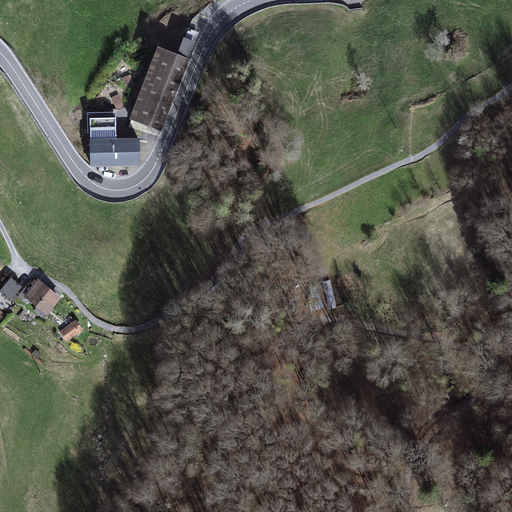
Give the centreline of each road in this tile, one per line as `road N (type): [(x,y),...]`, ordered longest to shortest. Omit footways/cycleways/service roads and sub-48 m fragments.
road 1 (track): [(511,83),(412,160),(250,232),(208,287),(175,311),(133,330),(114,329)]
road 2 (primary): [(253,0),(209,35),(154,167),(125,189),(103,188),(80,172),(0,52)]
